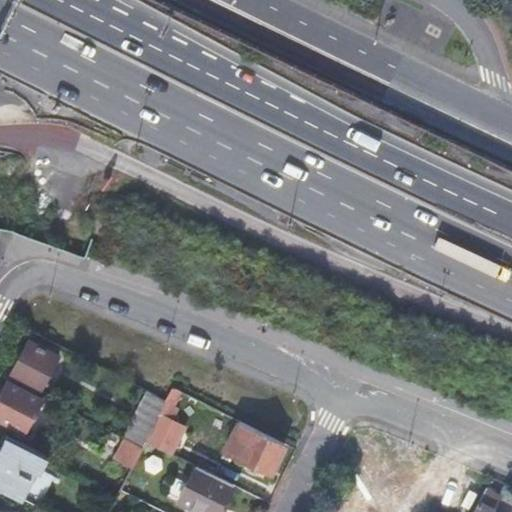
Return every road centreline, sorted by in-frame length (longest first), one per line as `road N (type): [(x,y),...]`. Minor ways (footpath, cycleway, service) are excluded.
road 1 (motorway): [(0,15),(282,164),(511,268)]
road 2 (motorway): [(511,222),(60,0)]
road 3 (unclassified): [(0,301),(32,275),(75,279),(348,389)]
road 4 (primary): [(500,123),(246,0)]
road 5 (unclassified): [(348,389),(511,456)]
road 6 (unclassified): [(500,123),(474,33),(438,0)]
road 7 (unclassified): [(348,389),(284,511)]
